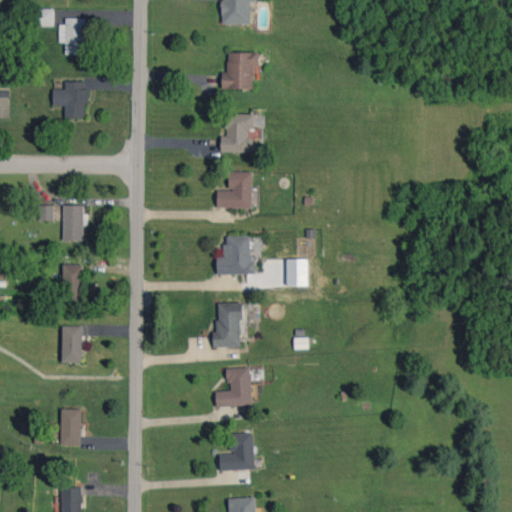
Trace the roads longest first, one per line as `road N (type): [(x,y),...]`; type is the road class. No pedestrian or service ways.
road 1 (residential): [(135,511),(142,0)]
road 2 (residential): [(138,166),(0,165)]
